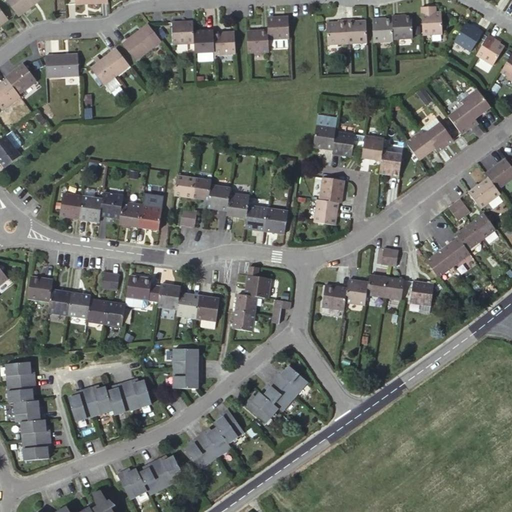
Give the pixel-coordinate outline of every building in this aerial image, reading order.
[(30,7),(39,0),(5,0),(4,2),(15,16),(15,17),(17,18),(30,7)] [(425,10),(424,5),(417,5),(417,15),(418,31),(446,30),(445,8),(432,9),(425,10)] [(410,38),(409,16),(397,17),(397,14),(389,15),(390,18),(390,39),(410,38)] [(288,30),(287,16),(266,17),(267,29),(268,37),(268,39),(288,38),(288,30)] [(376,17),(369,17),(370,41),(390,39),(390,18),(376,19),(376,17)] [(345,42),(343,18),(337,19),(337,20),(325,21),(326,44),(345,42)] [(363,22),(363,19),(352,20),(351,18),(343,18),(345,42),(364,41),(363,22)] [(473,26),(464,20),(453,37),(471,47),(481,30),(482,29),(474,24),(473,26)] [(193,42),(192,30),(192,21),(170,22),(171,42),(193,42)] [(148,23),(121,44),(134,61),(161,40),(148,23)] [(268,37),(267,29),(246,30),(248,52),(268,50),(268,39),(268,37)] [(212,30),(192,30),(193,42),(193,48),(193,51),(213,51),(213,49),(212,32),(212,30)] [(234,30),(212,32),(213,49),(213,51),(213,54),(234,53),(234,30)] [(496,36),(488,32),(476,51),(493,61),(504,44),(495,38),(496,36)] [(268,39),(268,50),(287,50),(286,38),(268,39)] [(127,63),(115,48),(100,60),(96,63),(91,68),(104,85),(129,65),(127,63)] [(511,51),(503,66),(500,71),(506,75),(508,73),(511,75),(511,51)] [(77,54),(46,55),(46,76),(77,76),(77,69),(77,54)] [(36,81),(23,63),(4,78),(7,81),(17,95),(36,81)] [(17,95),(7,81),(0,86),(0,107),(3,111),(20,98),(18,96),(17,95)] [(422,88),(416,93),(425,104),(431,100),(422,88)] [(464,105),(474,118),(486,109),(487,106),(488,103),(481,95),(477,89),(461,101),(464,105)] [(477,121),(474,118),(464,105),(448,116),(461,133),(477,121)] [(337,117),(317,115),(316,124),(336,127),(337,117)] [(436,151),(451,141),(438,124),(434,119),(419,129),(421,131),(434,148),(436,151)] [(316,124),(313,146),(333,148),(335,131),(336,127),(316,124)] [(354,133),(335,131),(333,148),(332,152),(351,155),(354,133)] [(418,160),(434,148),(421,131),(405,143),(418,160)] [(9,132),(0,138),(0,164),(3,169),(19,157),(15,151),(21,147),(21,144),(12,133),(9,132)] [(361,156),(381,159),(381,156),(382,150),(384,138),(364,135),(362,151),(361,156)] [(400,153),(382,150),(381,156),(381,159),(379,172),(397,174),(400,153)] [(511,175),(511,169),(508,164),(503,158),(485,173),(487,176),(497,188),(511,175)] [(174,196),(191,198),(194,178),(177,175),(174,196)] [(343,179),(322,175),(318,199),(338,202),(341,202),(345,179),(343,179)] [(487,176),(468,191),(480,206),(500,191),(497,188),(487,176)] [(194,178),(191,198),(208,201),(210,184),(210,180),(194,178)] [(210,184),(208,201),(206,207),(227,210),(230,192),(231,187),(210,184)] [(123,202),(124,195),(104,192),(103,199),(100,216),(121,218),(123,206),(123,202)] [(227,216),(247,218),(248,205),(250,195),(230,192),(227,210),(227,216)] [(80,213),(81,205),(83,196),(63,193),(60,216),(74,218),(80,219),(80,213)] [(143,204),(140,228),(145,229),(159,231),(163,196),(145,194),(143,204)] [(83,196),(81,205),(80,213),(80,219),(99,222),(100,216),(103,199),(83,196)] [(470,209),(460,197),(456,201),(454,202),(463,214),(470,209)] [(335,224),(338,202),(318,199),(315,198),(312,221),(335,224)] [(140,228),(143,204),(123,202),(123,206),(121,218),(120,225),(140,228)] [(463,214),(454,202),(447,207),(458,219),(463,214)] [(269,208),(248,205),(247,218),(245,229),(266,232),(269,208)] [(269,208),(266,232),(285,234),(289,211),(269,208)] [(181,209),(178,225),(186,226),(188,210),(181,209)] [(196,211),(188,210),(186,226),(193,227),(196,211)] [(496,227),(484,213),(470,223),(482,238),(496,227)] [(482,238),(470,223),(456,235),(457,238),(467,250),(482,238)] [(457,238),(442,250),(453,265),(470,253),(467,250),(457,238)] [(388,264),(390,249),(383,248),(381,263),(388,264)] [(397,265),(399,250),(390,249),(388,264),(397,265)] [(453,265),(442,250),(427,261),(438,277),(453,265)] [(255,263),(248,262),(246,274),(257,275),(259,263),(255,263)] [(110,271),(102,270),(101,286),(108,287),(110,271)] [(117,272),(110,271),(108,287),(115,288),(117,272)] [(370,273),(369,281),(367,294),(384,296),(387,276),(370,273)] [(50,277),(30,274),(26,298),(46,300),(48,287),(50,277)] [(154,306),(157,284),(148,283),(149,276),(126,274),(123,302),(130,303),(129,311),(130,314),(151,316),(154,314),(154,306)] [(247,294),(257,296),(259,296),(267,297),(269,277),(264,276),(257,275),(246,274),(243,294),(247,294)] [(387,276),(384,296),(402,299),(405,278),(387,276)] [(350,278),(349,286),(346,302),(365,304),(367,294),(369,281),(350,278)] [(432,305),(434,283),(413,280),(410,302),(432,305)] [(158,281),(157,284),(154,306),(175,308),(176,301),(177,292),(177,283),(158,281)] [(346,302),(349,286),(328,283),(325,283),(322,306),(324,306),(345,309),(346,302)] [(68,291),(48,287),(46,300),(45,311),(65,314),(68,291)] [(88,293),(68,291),(65,314),(85,317),(88,296),(88,293)] [(194,311),(195,294),(177,292),(176,301),(175,308),(175,310),(174,316),(193,318),(194,311)] [(235,310),(254,313),(257,296),(247,294),(243,294),(237,293),(235,310)] [(215,297),(195,294),(194,311),(193,318),(213,320),(215,297)] [(106,299),(88,296),(85,317),(84,321),(103,323),(106,299)] [(290,303),(290,300),(277,298),(272,298),(271,307),(279,308),(289,310),(289,307),(290,303)] [(123,301),(106,299),(103,323),(120,326),(123,302),(123,301)] [(279,308),(271,307),(270,315),(269,322),(276,324),(279,308)] [(252,331),(254,313),(235,310),(234,315),(232,329),(252,331)] [(197,353),(171,354),(174,395),(199,394),(199,388),(198,383),(203,382),(202,365),(198,365),(197,353)] [(27,361),(4,363),(8,404),(13,403),(16,424),(19,424),(24,461),(50,458),(49,452),(49,447),(53,446),(51,430),(47,430),(46,425),(46,420),(44,419),(43,412),(38,413),(37,407),(36,401),(31,401),(30,393),(30,389),(34,389),(32,372),(29,372),(27,365),(27,361)] [(307,387),(288,372),(282,379),(278,376),(267,390),(270,392),(263,401),(259,397),(252,404),(249,402),(243,410),(267,427),(278,413),(282,417),(307,387)] [(80,396),(69,398),(75,423),(112,414),(113,419),(152,410),(145,385),(137,388),(134,384),(132,384),(120,387),(121,391),(108,395),(107,389),(98,391),(97,387),(79,391),(80,396)] [(193,447),(183,454),(198,476),(230,452),(227,449),(244,437),(226,413),(219,418),(222,421),(213,426),(217,431),(208,437),(204,434),(190,444),(193,447)] [(127,472),(121,475),(133,501),(149,493),(152,498),(185,482),(175,459),(166,463),(164,460),(147,468),(149,472),(142,476),(139,470),(130,475),(127,472)] [(115,511),(114,510),(118,508),(115,503),(111,504),(105,494),(95,497),(101,507),(98,509),(95,511),(93,509),(88,511),(73,511),(71,507),(63,511),(115,511)]
